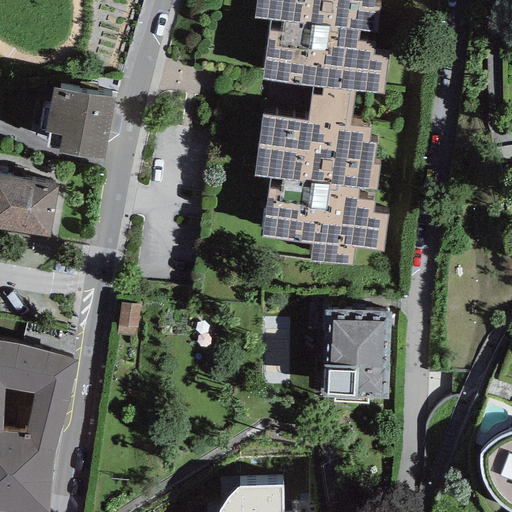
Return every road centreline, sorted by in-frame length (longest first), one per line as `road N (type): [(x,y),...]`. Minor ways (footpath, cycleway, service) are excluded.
road 1 (residential): [(461,0),(383,511)]
road 2 (residential): [(108,312),(106,259),(161,0)]
road 3 (residential): [(68,511),(108,312)]
